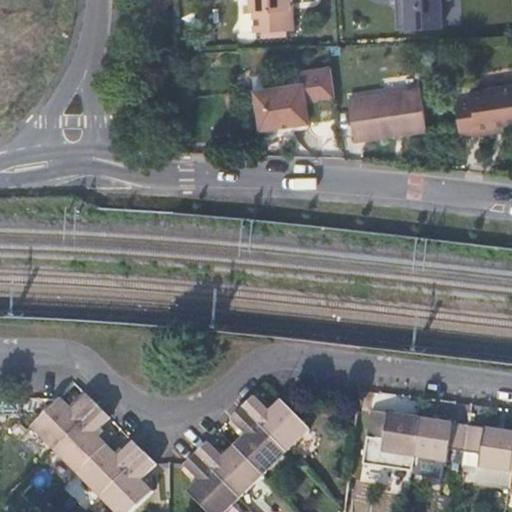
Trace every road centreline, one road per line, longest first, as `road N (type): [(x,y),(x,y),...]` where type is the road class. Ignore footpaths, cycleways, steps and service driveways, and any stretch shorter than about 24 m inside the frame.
road 1 (residential): [(0,350),(75,354),(130,405),(163,422),(194,422),(257,367),(511,395)]
road 2 (residential): [(94,163),(511,203)]
